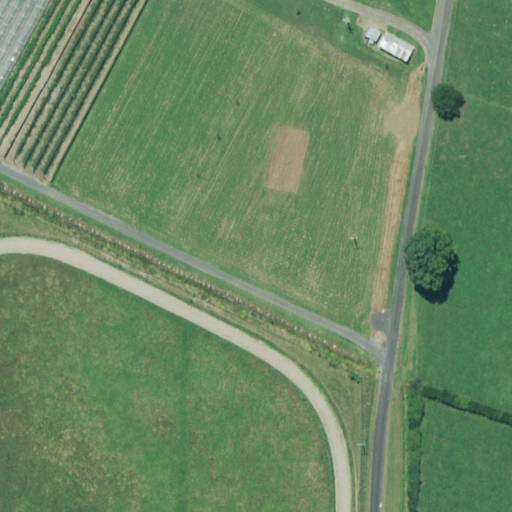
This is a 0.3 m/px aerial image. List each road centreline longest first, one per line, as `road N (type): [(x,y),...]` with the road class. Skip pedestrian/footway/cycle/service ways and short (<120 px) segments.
road 1 (unclassified): [(446,0),(400,259),(372,511)]
road 2 (track): [(17,155),(391,331)]
